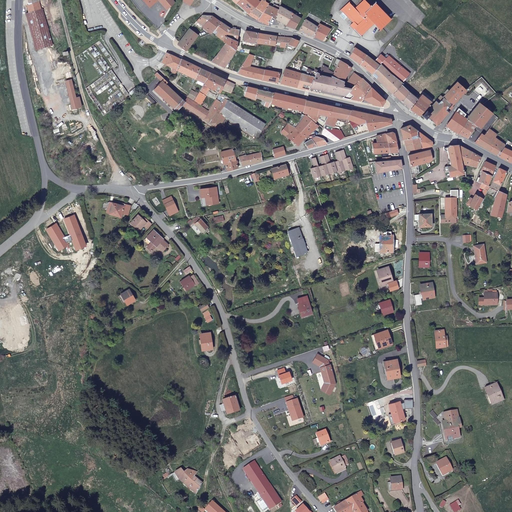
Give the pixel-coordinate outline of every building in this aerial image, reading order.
[(141,0),(149,8),(158,0),(166,10),(176,2),(174,0),(141,0)] [(240,0),(237,3),(248,13),(252,6),(255,7),(258,1),(257,0),(240,0)] [(257,20),(269,4),(262,0),(259,0),(258,1),(255,7),(252,6),(248,13),(256,20),(257,20)] [(391,21),(377,5),(375,3),(372,6),(369,5),(365,1),(355,10),(349,4),(342,11),(354,25),(357,28),(354,31),(360,38),(375,24),(381,30),(391,21)] [(272,18),(275,19),(278,9),(269,4),(257,20),(267,24),(271,17),(272,18)] [(36,7),(30,9),(27,10),(29,16),(25,17),(35,51),(53,46),(43,11),(38,13),(36,7)] [(275,19),(286,24),(292,14),(284,8),(283,9),(280,7),(278,9),(275,19)] [(294,29),(300,19),(292,14),(286,24),(286,25),(294,29)] [(203,15),(197,22),(203,27),(212,16),(203,15)] [(203,27),(211,34),(212,34),(213,33),(215,30),(221,22),(212,16),(203,27)] [(305,33),(312,22),(306,19),(305,21),(299,30),(305,33)] [(223,39),(224,40),(226,37),(225,36),(230,28),(221,22),(215,30),(218,32),(216,36),(223,40),(223,39)] [(314,37),(321,24),(320,23),(319,25),(312,22),(305,33),(314,37)] [(314,37),(315,36),(324,40),(331,28),(321,24),(314,37)] [(201,30),(208,36),(211,34),(203,27),(201,30)] [(229,38),(237,42),(240,30),(230,28),(225,36),(226,37),(229,38)] [(198,36),(190,30),(178,44),(178,45),(187,51),(198,36)] [(245,31),(243,41),(256,43),(258,33),(245,31)] [(275,47),(273,52),(279,53),(280,48),(286,49),(288,45),(295,49),(299,42),(291,39),(258,33),(256,43),(275,47)] [(223,42),(226,44),(236,52),(237,42),(229,38),(226,37),(224,40),(224,42),(223,42)] [(216,57),(212,62),(224,67),(236,52),(226,44),(217,57),(216,57)] [(360,63),(365,55),(356,47),(350,55),(360,63)] [(170,55),(167,53),(161,63),(166,65),(170,55)] [(182,61),(170,55),(166,65),(178,71),(182,61)] [(372,74),(378,65),(365,55),(360,63),(372,74)] [(248,57),(238,73),(245,77),(263,80),(265,71),(250,67),(252,58),(248,57)] [(341,60),(337,58),(334,64),(337,66),(334,72),(332,76),(337,78),(345,62),(341,60)] [(200,69),(182,61),(178,71),(183,73),(196,79),(200,69)] [(351,67),(345,62),(337,78),(342,80),(342,81),(351,67)] [(372,74),(382,84),(390,74),(378,65),(372,74)] [(302,75),(297,88),(309,91),(310,88),(324,91),(332,76),(334,72),(331,71),(328,69),(322,66),(321,71),(320,74),(315,72),(304,66),(301,73),(301,75),(302,75)] [(210,74),(200,69),(196,79),(198,80),(204,83),(210,74)] [(287,70),(281,84),(297,88),(302,75),(301,75),(301,73),(287,70)] [(265,71),(263,80),(275,83),(278,74),(265,71)] [(219,101),(217,99),(208,110),(186,97),(183,101),(167,84),(168,83),(157,73),(154,76),(159,81),(151,89),(174,111),(180,104),(184,107),(218,127),(225,118),(250,134),(255,137),(265,124),(227,100),(221,97),(219,101)] [(345,83),(352,89),(362,78),(354,73),(345,83)] [(220,92),(221,90),(226,81),(210,74),(204,83),(203,85),(208,87),(216,91),(215,92),(218,93),(218,92),(220,92)] [(382,84),(393,95),(401,85),(402,84),(395,79),(390,74),(382,84)] [(342,80),(337,78),(332,76),(324,91),(345,96),(349,92),(352,89),(345,83),(342,80)] [(353,96),(349,99),(362,102),(364,99),(373,105),(381,107),(386,100),(362,78),(352,89),(349,92),(353,96)] [(78,108),(73,80),(67,81),(72,110),(78,108)] [(221,90),(224,91),(224,90),(224,89),(225,88),(227,86),(229,83),(226,81),(221,90)] [(467,89),(465,88),(458,81),(449,91),(447,89),(443,93),(445,95),(443,98),(454,107),(456,105),(454,104),(467,89)] [(226,92),(231,94),(235,85),(232,84),(230,83),(226,92)] [(204,95),(208,87),(203,85),(203,86),(199,92),(204,95)] [(393,95),(402,102),(408,92),(401,85),(393,95)] [(264,108),(270,110),(271,105),(270,105),(273,93),(262,91),(246,87),(245,96),(244,96),(255,101),(256,98),(265,102),(264,108)] [(188,97),(194,101),(198,94),(192,90),(188,97)] [(194,101),(203,106),(204,104),(202,102),(205,96),(204,95),(199,92),(198,94),(194,101)] [(402,102),(409,109),(417,99),(414,96),(415,96),(412,93),(411,94),(408,92),(402,102)] [(283,108),(286,96),(273,93),(270,105),(271,105),(283,108)] [(421,113),(424,110),(430,102),(421,94),(417,99),(409,109),(419,116),(421,113)] [(147,97),(154,105),(156,102),(149,95),(147,97)] [(293,109),(302,111),(304,100),(286,96),(283,108),(288,109),(289,108),(293,109)] [(454,107),(443,98),(440,96),(427,111),(426,111),(426,112),(423,115),(422,116),(424,118),(425,118),(427,117),(437,126),(454,107)] [(316,114),(320,104),(305,100),(303,113),(306,113),(308,114),(308,116),(316,123),(319,115),(316,114)] [(480,102),(467,119),(468,120),(476,125),(477,126),(478,126),(480,123),(483,125),(491,116),(489,114),(491,111),(488,109),(484,106),(483,105),(480,102)] [(328,117),(332,106),(326,105),(320,104),(316,114),(319,115),(327,116),(328,117)] [(335,120),(339,108),(332,106),(328,117),(327,116),(324,124),(328,125),(333,126),(335,121),(335,120)] [(347,118),(351,111),(339,108),(335,120),(346,123),(347,119),(347,118)] [(454,116),(448,125),(459,133),(468,120),(467,119),(461,115),(462,114),(463,112),(459,108),(458,110),(454,116)] [(390,119),(351,111),(347,118),(355,120),(351,123),(357,135),(392,124),(390,119)] [(298,129),(305,137),(318,126),(307,116),(298,129)] [(468,120),(459,133),(470,139),(470,137),(469,136),(476,125),(468,120)] [(298,145),(305,137),(298,129),(289,124),(282,131),(298,145)] [(334,142),(345,139),(339,127),(333,126),(328,125),(325,130),(323,134),(334,142)] [(401,129),(407,152),(433,146),(432,141),(417,131),(410,126),(405,128),(401,129)] [(497,134),(489,129),(486,132),(484,134),(482,133),(475,142),(486,148),(499,155),(505,145),(504,144),(495,138),(497,134)] [(393,132),(376,137),(376,144),(396,141),(394,133),(393,132)] [(316,137),(312,139),(318,146),(327,143),(325,139),(324,139),(316,137)] [(312,139),(309,141),(305,143),(308,148),(318,146),(312,139)] [(396,141),(376,144),(374,144),(374,142),(372,143),(374,154),(386,152),(398,151),(396,141)] [(463,171),(466,171),(466,166),(468,166),(471,161),(469,160),(473,153),(459,145),(448,146),(448,147),(445,148),(445,152),(448,151),(451,166),(446,167),(445,169),(446,177),(448,178),(464,175),(463,171)] [(511,161),(511,151),(506,149),(507,146),(505,145),(499,155),(511,162),(511,161)] [(275,157),(286,154),(284,147),(273,150),(275,157)] [(226,170),(236,167),(231,148),(218,152),(221,163),(224,163),(226,170)] [(352,167),(349,157),(346,158),(343,150),(339,151),(344,170),(352,167)] [(409,156),(411,173),(419,172),(418,164),(429,163),(432,159),(431,150),(409,156)] [(344,170),(339,151),(335,153),(337,161),(334,161),(336,169),(336,171),(344,170)] [(240,168),(262,162),(259,152),(245,156),(245,155),(237,157),(240,168)] [(474,167),(476,167),(482,158),(473,153),(469,160),(471,161),(468,166),(474,167)] [(336,169),(334,161),(330,162),(327,154),(323,155),(328,172),(336,169)] [(328,172),(323,155),(318,156),(321,164),(318,165),(319,174),(328,172)] [(319,174),(318,165),(315,157),(310,158),(312,166),(310,167),(312,175),(319,174)] [(381,157),(382,161),(372,161),(375,173),(402,167),(400,159),(390,160),(390,157),(381,157)] [(482,170),(483,171),(492,175),(496,166),(486,161),(482,170)] [(290,173),(288,165),(285,166),(284,164),(270,169),(274,179),(279,177),(278,176),(281,175),(290,173)] [(491,185),(499,190),(508,172),(500,168),(491,185)] [(483,171),(478,181),(482,183),(487,185),(488,183),(480,180),(483,174),(490,178),(492,175),(483,171)] [(480,180),(488,183),(490,178),(483,174),(480,180)] [(215,186),(198,189),(200,198),(204,197),(205,205),(218,202),(215,186)] [(503,218),(507,195),(500,191),(496,200),(492,215),(503,218)] [(475,211),(477,212),(486,196),(482,194),(480,193),(478,196),(476,195),(470,205),(476,209),(475,211)] [(171,197),(163,201),(168,210),(169,210),(171,215),(178,211),(171,197)] [(446,210),(446,216),(457,216),(457,199),(453,199),(453,201),(448,201),(448,210),(446,210)] [(120,204),(109,200),(105,211),(119,216),(121,212),(123,205),(120,204)] [(120,202),(120,204),(123,205),(121,212),(127,214),(130,205),(120,202)] [(151,221),(146,216),(144,219),(141,216),(137,212),(131,220),(136,225),(139,228),(143,223),(147,226),(151,221)] [(75,215),(64,219),(70,236),(72,240),(76,250),(87,246),(75,215)] [(420,215),(420,222),(420,227),(432,227),(431,215),(420,215)] [(441,216),(440,225),(457,224),(457,216),(446,216),(441,216)] [(208,226),(199,217),(195,217),(196,218),(194,220),(197,224),(203,231),(204,230),(206,231),(209,229),(208,227),(208,226)] [(57,223),(46,230),(59,251),(69,244),(68,242),(65,238),(57,223)] [(295,255),(306,251),(298,227),(287,230),(295,255)] [(154,241),(151,244),(149,246),(153,250),(159,244),(164,250),(171,243),(165,238),(156,229),(149,236),(154,241)] [(395,231),(382,230),(382,241),(382,248),(385,248),(394,249),(395,231)] [(485,266),(483,246),(472,247),(474,266),(485,266)] [(389,280),(392,289),(400,286),(398,280),(394,281),(389,268),(379,270),(380,275),(382,274),(384,281),(389,280)] [(197,284),(200,281),(194,273),(184,282),(188,288),(195,282),(197,284)] [(434,296),(432,283),(421,285),(422,291),(419,292),(420,294),(414,295),(415,305),(422,304),(421,298),(434,296)] [(119,294),(124,304),(132,300),(126,290),(119,294)] [(482,293),(482,298),(482,304),(497,304),(497,293),(482,293)] [(296,299),(299,309),(300,309),(302,314),(310,311),(305,296),(296,299)] [(382,300),(383,305),(384,305),(385,310),(393,310),(391,299),(382,300)] [(208,306),(205,302),(198,306),(201,310),(208,306)] [(391,343),(387,329),(375,333),(379,347),(391,343)] [(444,337),(443,330),(434,332),(436,347),(448,346),(447,336),(444,337)] [(201,334),(202,339),(203,347),(211,346),(209,332),(201,334)] [(321,372),(324,383),(333,380),(329,365),(328,365),(327,360),(316,355),(312,363),(320,367),(320,369),(322,368),(322,371),(321,372)] [(386,380),(398,378),(396,362),(384,364),(386,380)] [(283,369),(276,371),(280,384),(290,380),(288,372),(284,374),(283,369)] [(333,380),(324,383),(325,383),(321,391),(330,394),(335,384),(333,380)] [(491,393),(496,401),(504,397),(499,384),(488,389),(490,393),(491,393)] [(237,411),(233,398),(222,402),(227,415),(237,411)] [(388,403),(392,413),(394,412),(397,419),(400,418),(406,415),(399,398),(388,403)] [(285,403),(284,403),(291,422),(302,418),(296,400),(293,401),(285,403)] [(442,405),(439,408),(441,416),(449,414),(442,405)] [(458,411),(449,414),(451,422),(446,423),(449,438),(457,436),(462,435),(460,428),(463,426),(458,411)] [(394,412),(392,413),(395,422),(401,420),(400,418),(397,419),(394,412)] [(441,417),(441,420),(442,424),(446,423),(451,422),(449,414),(441,416),(441,417)] [(446,423),(442,424),(447,443),(451,442),(449,438),(446,423)] [(314,436),(316,441),(317,445),(319,448),(328,444),(323,432),(314,436)] [(400,435),(397,436),(398,439),(395,440),(394,440),(398,451),(405,448),(401,437),(400,437),(400,435)] [(329,464),(334,473),(343,468),(343,467),(347,465),(342,457),(338,460),(338,459),(329,464)] [(450,466),(445,457),(436,462),(441,471),(450,466)] [(272,511),(284,504),(257,463),(245,472),(271,511),(272,511)] [(175,477),(184,484),(196,493),(201,485),(195,481),(196,477),(189,473),(187,476),(180,471),(175,477)] [(392,477),(393,482),(394,488),(403,487),(401,476),(392,477)] [(317,497),(319,502),(322,504),(327,500),(324,493),(317,497)] [(370,511),(359,494),(343,503),(341,501),(337,504),(338,506),(335,508),(338,511),(370,511)] [(458,511),(460,511),(457,506),(459,505),(457,501),(450,506),(453,511),(458,511)] [(223,511),(213,502),(205,510),(207,511),(223,511)]
